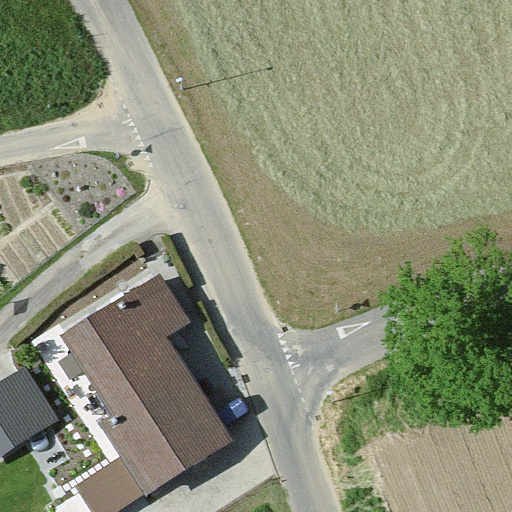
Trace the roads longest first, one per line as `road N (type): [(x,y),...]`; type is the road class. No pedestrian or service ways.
road 1 (unclassified): [(268,377),(511,283)]
road 2 (residential): [(191,188),(73,272),(0,341)]
road 3 (unclassified): [(268,377),(191,188)]
road 4 (residential): [(159,114),(0,147)]
road 5 (unclassified): [(317,511),(268,377)]
road 6 (unclassified): [(159,114),(96,0)]
